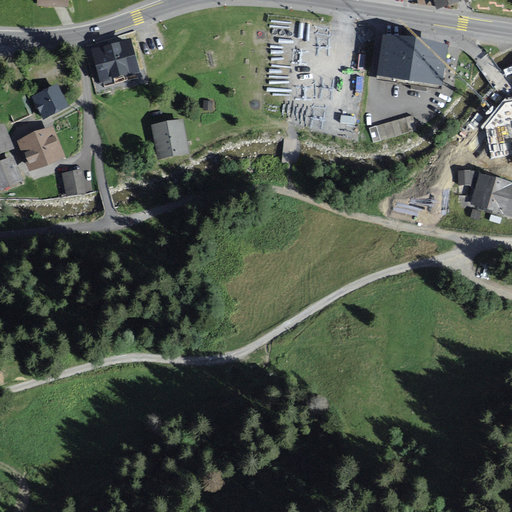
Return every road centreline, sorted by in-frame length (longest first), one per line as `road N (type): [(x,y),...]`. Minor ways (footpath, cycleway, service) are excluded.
road 1 (track): [(0,391),(136,356),(233,355),(359,283),(466,248)]
road 2 (track): [(466,248),(457,236),(267,187),(114,220)]
road 3 (secondary): [(511,33),(310,0)]
road 4 (secondary): [(182,0),(77,35),(0,38)]
road 5 (unclassified): [(511,294),(474,277),(465,262),(466,248),(484,239),(511,241)]
